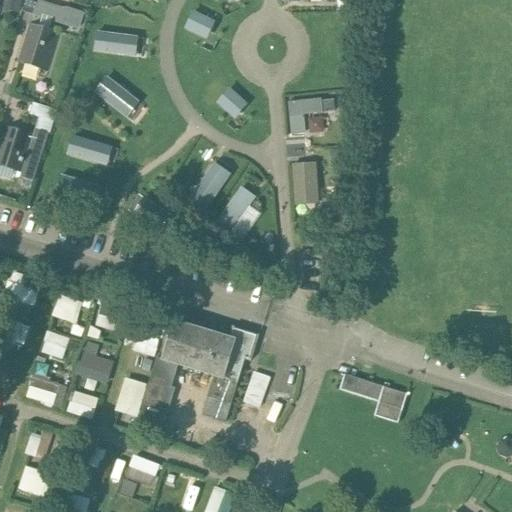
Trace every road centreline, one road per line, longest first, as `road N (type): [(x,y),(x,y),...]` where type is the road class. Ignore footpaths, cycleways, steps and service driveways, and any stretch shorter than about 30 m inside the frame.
road 1 (residential): [(262,317),(0,243)]
road 2 (unknown): [(15,404),(270,494)]
